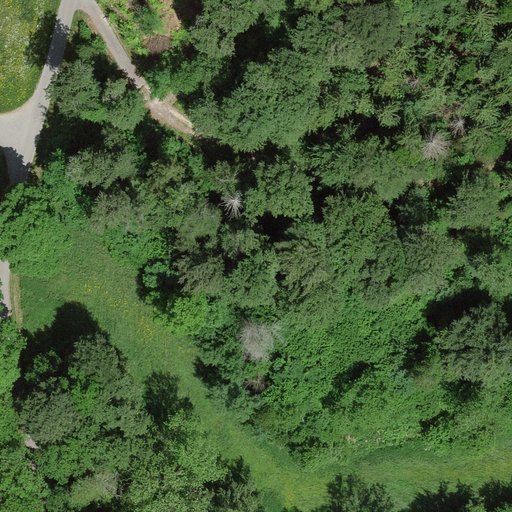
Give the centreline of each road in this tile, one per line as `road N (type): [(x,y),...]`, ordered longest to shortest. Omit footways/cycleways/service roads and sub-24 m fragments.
road 1 (track): [(511,159),(369,185),(242,155),(155,105),(85,0)]
road 2 (unclassified): [(68,0),(10,203),(0,282)]
road 3 (unclassified): [(0,306),(53,511)]
